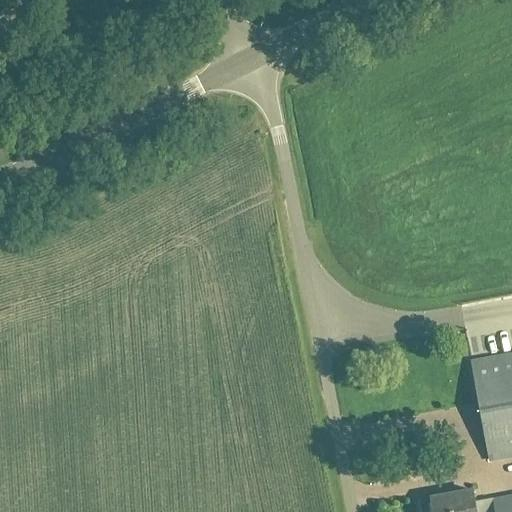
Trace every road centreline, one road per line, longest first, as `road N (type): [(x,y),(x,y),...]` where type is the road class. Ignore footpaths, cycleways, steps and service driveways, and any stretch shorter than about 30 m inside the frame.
road 1 (unclassified): [(349,511),(270,96),(252,61)]
road 2 (tertiary): [(0,183),(252,61)]
road 3 (tertiary): [(252,61),(380,0)]
